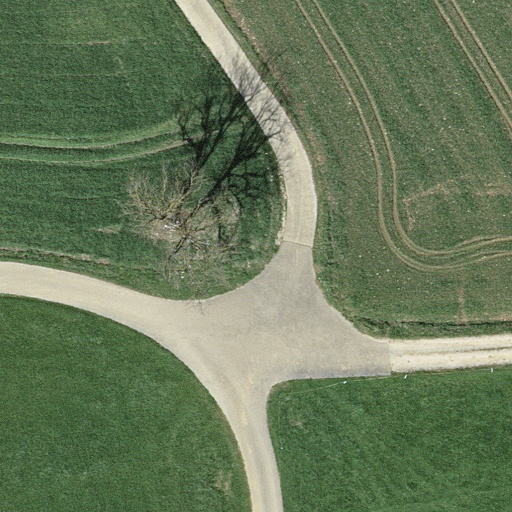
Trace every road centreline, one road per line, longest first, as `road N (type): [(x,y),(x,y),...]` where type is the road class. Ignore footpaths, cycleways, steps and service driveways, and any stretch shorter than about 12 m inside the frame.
road 1 (track): [(181,0),(266,117),(294,188),(288,275),(257,329),(212,372)]
road 2 (track): [(212,372),(511,355)]
road 3 (track): [(212,372),(143,325),(0,280)]
road 4 (track): [(212,372),(256,475),(257,511)]
